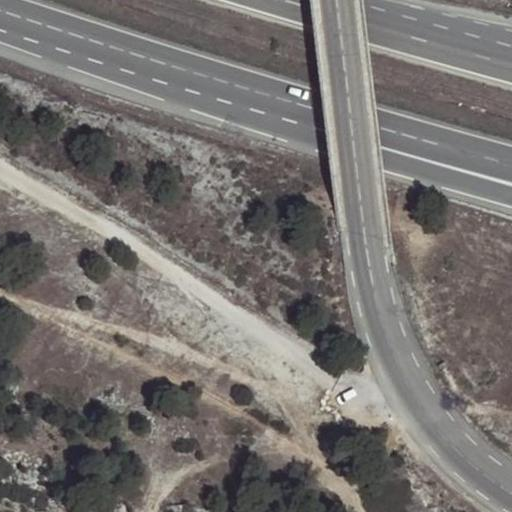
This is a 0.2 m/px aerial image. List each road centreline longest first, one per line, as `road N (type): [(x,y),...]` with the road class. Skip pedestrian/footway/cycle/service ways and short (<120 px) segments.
road 1 (secondary): [(338,0),(383,331),(430,417),(511,494)]
road 2 (motorway): [(0,25),(215,107),(511,197)]
road 3 (motorway): [(0,8),(511,166)]
road 4 (track): [(430,417),(366,399),(0,168)]
road 5 (track): [(0,297),(309,444),(350,511)]
road 6 (motorway): [(511,63),(290,0)]
road 7 (motorway): [(511,42),(334,0)]
